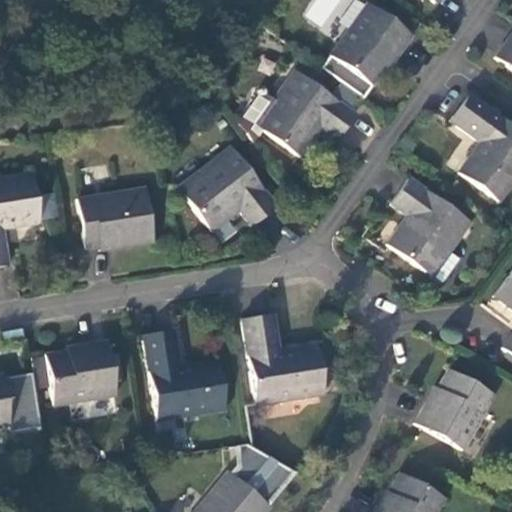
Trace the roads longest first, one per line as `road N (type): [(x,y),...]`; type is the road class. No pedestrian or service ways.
road 1 (residential): [(316,251),(260,271),(0,317)]
road 2 (residential): [(323,511),(375,394),(374,335),(357,288),(316,251)]
road 3 (residential): [(316,251),(455,58)]
